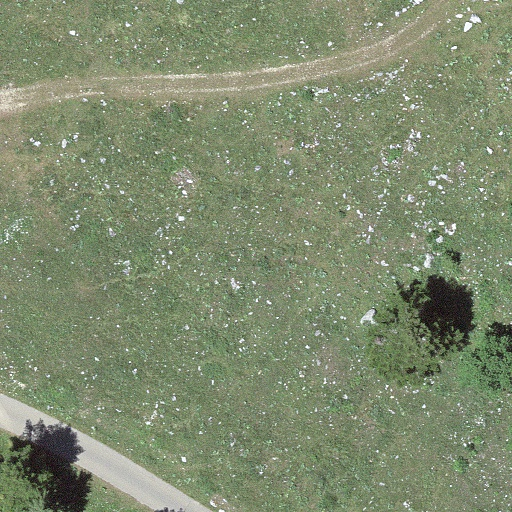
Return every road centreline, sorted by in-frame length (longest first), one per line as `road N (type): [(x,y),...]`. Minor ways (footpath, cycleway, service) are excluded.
road 1 (track): [(431,32),(362,59),(279,76),(0,99)]
road 2 (track): [(0,412),(73,444),(183,511)]
